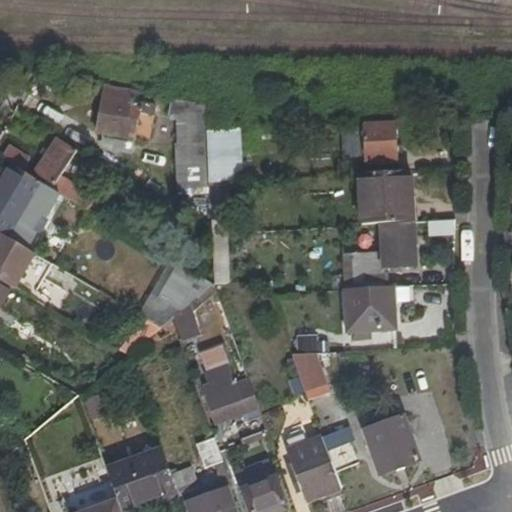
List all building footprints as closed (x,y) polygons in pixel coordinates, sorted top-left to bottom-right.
[(136,93),(106,88),(98,135),(135,142),(140,115),(155,118),(157,108),(141,105),(140,107),(134,106),(136,93)] [(204,131),(203,106),(196,105),(175,106),(179,183),(206,181),(204,131)] [(392,126),(348,128),(350,166),(394,163),(392,126)] [(204,131),(206,181),(231,181),(236,180),(235,159),(228,159),(227,130),(204,131)] [(8,145),(0,158),(0,159),(23,173),(31,159),(8,145)] [(59,190),(57,194),(84,210),(90,214),(99,197),(66,177),(77,160),(55,146),(36,176),(59,190)] [(0,232),(32,252),(61,199),(9,168),(0,182),(0,232)] [(409,173),(358,175),(359,226),(411,224),(409,173)] [(208,225),(208,232),(223,231),(234,231),(231,181),(206,181),(208,225)] [(451,234),(452,222),(430,223),(431,235),(451,234)] [(412,230),(375,231),(376,256),(353,256),(353,279),(377,278),(376,269),(413,268),(412,230)] [(208,232),(211,285),(225,284),(223,231),(208,232)] [(32,252),(0,232),(0,280),(8,286),(11,288),(32,252)] [(211,285),(171,263),(141,316),(165,328),(214,287),(211,285)] [(394,291),(343,293),(345,335),(395,334),(394,291)] [(318,349),(318,334),(294,335),(295,350),(318,349)] [(246,417),(257,413),(244,376),(237,379),(223,341),(199,349),(211,383),(203,386),(216,423),(245,413),(246,417)] [(295,369),(306,398),(318,394),(312,377),(319,374),(315,362),(295,369)] [(396,411),(358,427),(377,474),(415,458),(396,411)] [(319,436),(320,439),(331,470),(357,461),(344,427),(319,436)] [(220,460),(211,436),(194,442),(202,466),(220,460)] [(331,470),(320,439),(283,452),(301,502),(321,495),(323,499),(339,494),(331,470)] [(115,496),(121,511),(176,491),(168,470),(160,447),(105,468),(115,496)] [(168,470),(176,491),(178,496),(195,489),(188,469),(175,474),(173,469),(168,470)] [(252,475),(236,481),(246,511),(263,511),(283,505),(272,473),(253,480),(252,475)] [(188,502),(191,511),(234,511),(225,488),(188,502)] [(121,511),(115,496),(72,511),(121,511)]
